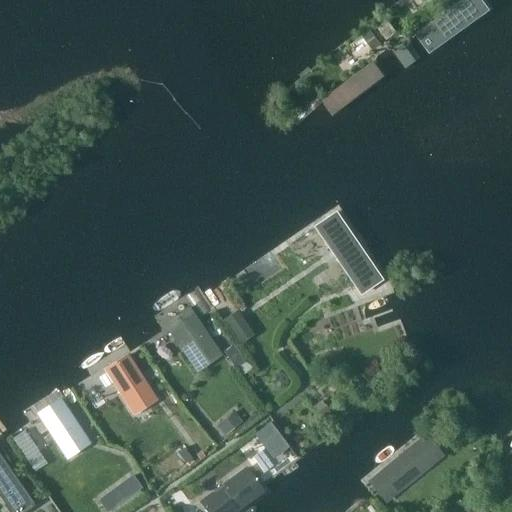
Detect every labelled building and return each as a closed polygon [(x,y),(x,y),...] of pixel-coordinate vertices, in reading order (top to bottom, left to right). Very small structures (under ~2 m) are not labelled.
[(476,0),(469,0),(416,36),(425,49),(483,10),(476,0)] [(325,107),(335,120),(383,81),(372,68),(325,107)] [(378,275),(338,213),(315,228),(355,290),(378,275)] [(161,328),(192,375),(221,356),(189,309),(161,328)] [(223,319),(239,344),(253,334),(236,310),(223,319)] [(127,363),(106,377),(134,419),(156,405),(127,363)] [(145,377),(158,398),(169,391),(156,370),(145,377)] [(38,421),(66,466),(91,451),(63,406),(38,421)] [(241,421),(232,411),(216,425),(224,435),(241,421)] [(288,446),(269,420),(256,429),(275,455),(288,446)] [(366,482),(385,507),(446,463),(427,437),(366,482)] [(0,502),(6,511),(35,511),(39,509),(0,451),(0,502)] [(248,469),(198,505),(202,511),(244,511),(268,495),(248,469)] [(109,511),(139,489),(130,477),(100,498),(109,511)]
